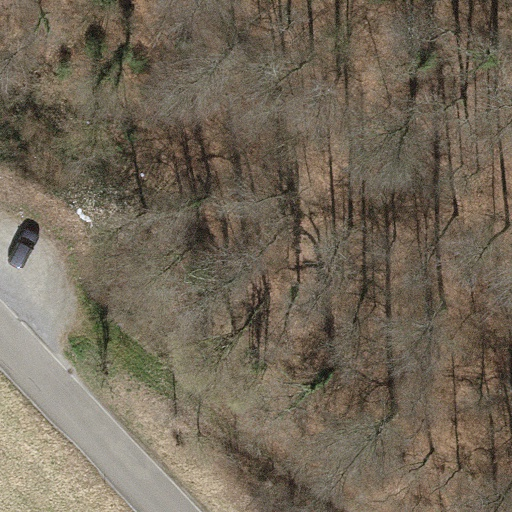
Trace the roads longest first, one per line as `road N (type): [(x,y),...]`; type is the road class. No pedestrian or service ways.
road 1 (track): [(0,316),(84,326),(310,480),(378,511)]
road 2 (track): [(511,192),(331,0)]
road 3 (unclassified): [(162,511),(0,337)]
